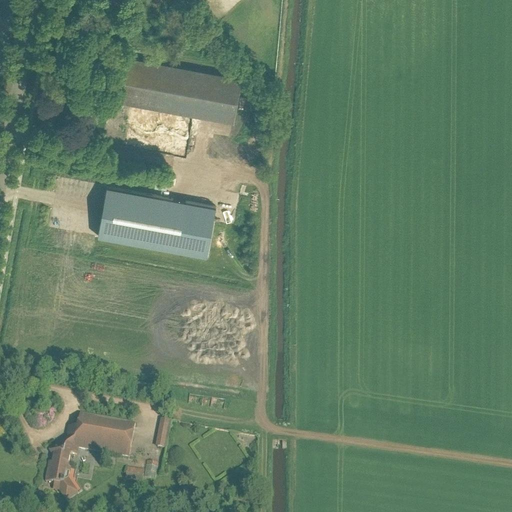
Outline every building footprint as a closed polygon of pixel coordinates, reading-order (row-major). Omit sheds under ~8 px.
[(123,100),(232,120),(240,78),(131,58),(123,100)] [(216,205),(107,185),(98,235),(207,255),(216,205)] [(202,404),(218,408),(220,402),(204,397),(202,404)] [(49,467),(46,484),(63,487),(65,489),(60,493),(67,503),(78,495),(68,481),(70,470),(68,469),(70,455),(76,456),(78,449),(129,458),(135,424),(80,415),(76,433),(68,431),(66,446),(60,445),(49,452),(54,458),(52,468),(49,467)] [(156,446),(165,448),(170,421),(161,419),(156,446)] [(133,470),(132,481),(144,483),(145,477),(156,479),(159,463),(147,461),(145,472),(133,470)]
